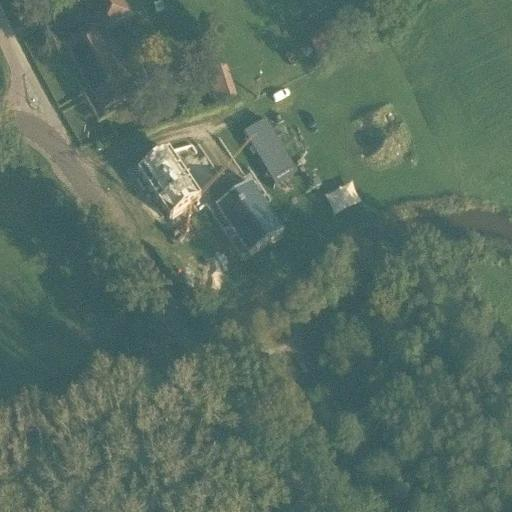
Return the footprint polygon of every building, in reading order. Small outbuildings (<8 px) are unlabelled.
[(126,15),(117,0),(84,0),(101,30),(126,15)] [(92,29),(82,35),(64,44),(102,115),(131,99),(92,29)] [(224,68),(205,74),(215,105),(234,99),(224,68)] [(266,120),(243,130),(269,187),(292,177),(266,120)] [(176,165),(143,187),(177,237),(210,215),(176,165)] [(247,187),(213,210),(246,259),(280,235),(247,187)] [(172,250),(196,296),(225,280),(201,235),(172,250)] [(273,384),(263,369),(251,377),(261,392),(273,384)]
